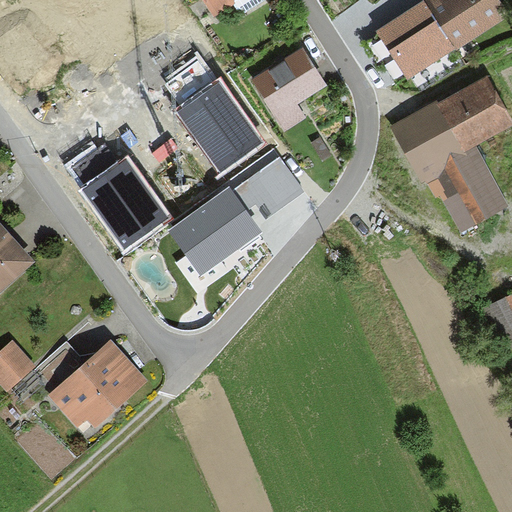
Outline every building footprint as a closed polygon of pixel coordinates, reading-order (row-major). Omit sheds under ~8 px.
[(242,0),(200,0),(212,19),(242,0)] [(503,19),(492,0),(433,0),(381,31),(408,75),(503,19)] [(325,88),(302,53),(249,86),(271,122),(325,88)] [(177,109),(221,172),(264,142),(220,79),(213,84),(200,64),(169,86),(183,106),(177,109)] [(505,134),(483,89),(392,133),(417,183),(434,175),(461,231),(497,213),(467,152),(505,134)] [(82,190),(124,250),(170,217),(128,158),(123,161),(109,142),(73,168),(87,187),(82,190)] [(230,186),(170,229),(201,273),(258,233),(243,212),(256,203),(266,218),(304,192),(276,153),(230,186)] [(0,289),(29,266),(0,229),(0,289)] [(511,298),(486,311),(504,350),(511,346),(511,298)] [(95,353),(80,356),(67,341),(37,367),(57,390),(51,395),(77,426),(87,417),(94,425),(146,381),(110,340),(95,353)] [(0,352),(0,379),(8,389),(35,366),(13,341),(0,352)]
